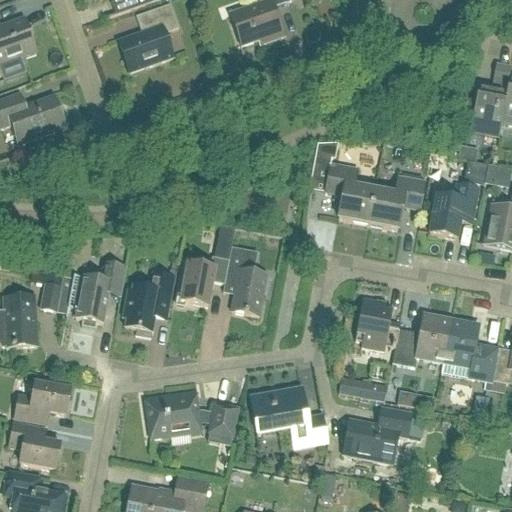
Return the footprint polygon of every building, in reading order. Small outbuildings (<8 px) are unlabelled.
[(150,7),(151,0),(98,0),(111,2),(117,18),(150,7)] [(260,8),(228,19),(240,51),(266,41),(268,46),(282,41),(271,12),(288,6),(288,0),(259,0),(259,4),(260,8)] [(135,21),(140,37),(117,45),(129,78),(171,63),(162,38),(177,33),(169,9),(135,21)] [(0,78),(2,85),(25,77),(20,62),(34,57),(22,23),(0,30),(0,78)] [(498,142),(500,129),(499,128),(507,89),(506,89),(510,71),(495,68),(489,100),(476,98),(469,136),(498,142)] [(500,129),(511,130),(511,89),(507,89),(499,128),(500,129)] [(0,133),(13,129),(19,148),(61,134),(50,103),(24,112),(19,98),(0,105),(0,133)] [(337,224),(367,230),(373,196),(352,192),(355,174),(329,169),(323,198),(341,201),(337,224)] [(373,196),(367,230),(396,236),(401,213),(418,216),(424,187),(397,182),(393,200),(373,196)] [(436,203),(428,240),(456,245),(461,221),(473,223),(478,195),(456,190),(453,206),(436,203)] [(482,251),(511,256),(511,202),(510,215),(490,211),(482,251)] [(228,266),(223,289),(235,292),(230,317),(258,322),(266,281),(249,278),(252,263),(229,259),(228,266)] [(212,287),(223,289),(228,266),(212,263),(210,274),(187,270),(180,308),(207,313),(212,287)] [(77,314),(75,324),(82,325),(81,331),(95,334),(96,328),(103,329),(109,299),(119,301),(125,272),(103,267),(100,285),(73,280),(65,322),(67,322),(68,312),(77,314)] [(124,333),(135,336),(134,341),(150,344),(151,338),(157,310),(168,312),(174,282),(152,278),(148,295),(132,292),(131,296),(127,295),(122,323),(125,324),(124,333)] [(40,313),(56,316),(60,293),(44,290),(40,313)] [(0,350),(1,353),(36,352),(34,302),(3,303),(3,317),(0,317),(0,350)] [(384,352),(394,354),(397,335),(399,329),(389,328),(391,315),(383,314),(385,308),(362,304),(354,346),(361,347),(360,353),(383,357),(384,352)] [(415,363),(442,368),(450,326),(422,321),(419,339),(397,335),(394,354),(392,368),(413,373),(415,363)] [(441,378),(485,386),(492,388),(492,386),(497,362),(498,354),(475,349),(478,331),(450,326),(442,368),(441,378)] [(497,362),(492,386),(511,389),(511,349),(509,364),(497,362)] [(13,423),(38,428),(40,417),(64,421),(69,395),(33,388),(31,403),(18,400),(13,423)] [(252,413),(257,440),(289,434),(292,454),(327,448),(322,421),(307,424),(301,394),(254,402),(256,412),(252,413)] [(211,431),(209,438),(232,442),(237,415),(214,411),(213,417),(202,415),(197,416),(195,398),(144,405),(150,444),(201,437),(200,429),(204,429),(211,431)] [(473,401),(470,417),(482,419),(484,403),(473,401)] [(364,431),(365,429),(349,426),(342,461),(391,471),(396,442),(406,444),(411,420),(380,414),(376,433),(364,431)] [(59,450),(35,445),(37,433),(12,428),(8,452),(21,454),(18,468),(54,475),(59,450)] [(14,503),(12,511),(62,511),(65,500),(36,495),(38,483),(6,477),(2,500),(14,503)] [(178,483),(175,500),(130,492),(126,511),(202,511),(207,488),(178,483)]
